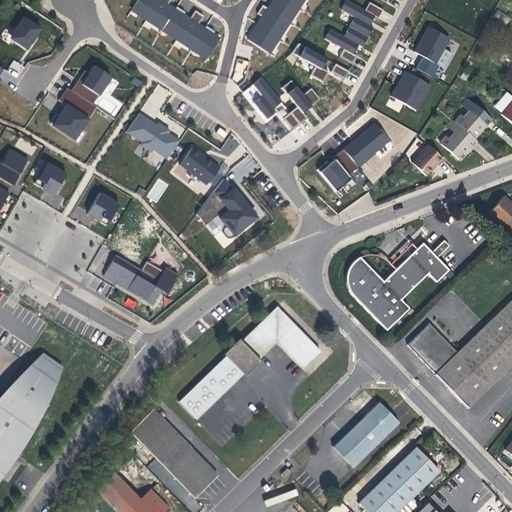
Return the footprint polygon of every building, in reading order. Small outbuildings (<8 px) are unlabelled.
[(212,34),(214,32),(205,26),(204,29),(197,24),(203,16),(194,10),(189,19),(183,15),(184,12),(176,7),(174,9),(167,5),(169,0),(137,0),(132,8),(147,17),(145,20),(161,30),(163,27),(177,37),(176,40),(191,50),(193,47),(207,57),(219,39),(212,34)] [(268,54),(303,0),(277,0),(276,3),(272,1),(267,9),(262,5),(257,13),(262,17),(257,25),(260,27),(256,34),(252,32),(247,40),(268,54)] [(364,10),(346,0),(345,0),(340,10),(353,17),(348,27),(367,37),(372,27),(369,25),(371,20),(374,16),(377,18),(382,10),(369,2),(364,10)] [(147,17),(132,8),(131,10),(145,20),(147,17)] [(505,25),(510,18),(497,10),(492,17),(505,25)] [(40,29),(23,18),(11,36),(11,40),(26,49),(30,43),(31,43),(34,39),(36,36),(35,36),(40,29)] [(163,27),(161,30),(176,40),(177,37),(163,27)] [(367,37),(348,27),(343,36),(329,29),(324,39),(343,49),(338,57),(352,64),(356,56),(352,54),(355,50),(357,45),(361,47),(367,37)] [(448,38),(428,27),(420,41),(414,52),(421,56),(415,68),(431,77),(438,65),(442,68),(451,53),(442,48),(448,38)] [(297,43),(291,53),(314,66),(309,75),(322,82),(325,76),(327,72),(321,68),(326,59),(297,43)] [(191,50),(206,59),(207,57),(193,47),(191,50)] [(18,72),(22,66),(14,60),(10,66),(18,72)] [(343,79),(348,71),(334,64),(330,72),(343,79)] [(81,75),(70,90),(91,105),(110,77),(93,66),(88,74),(85,78),(81,75)] [(429,85),(405,71),(400,79),(403,80),(398,87),(396,86),(390,97),(415,110),(429,85)] [(141,82),(134,77),(130,82),(138,87),(141,82)] [(281,102),(260,77),(252,84),(260,96),(252,103),(266,119),(275,112),(272,109),(281,102)] [(319,99),(310,88),(302,95),(290,80),(281,88),(296,107),(289,112),(299,124),(306,118),(302,113),(308,108),(319,99)] [(158,85),(141,111),(153,118),(170,92),(158,85)] [(50,123),(66,134),(72,125),(79,130),(95,107),(91,105),(70,90),(66,88),(58,100),(65,105),(62,110),(58,115),(56,114),(50,123)] [(461,115),(455,122),(473,138),(482,128),(491,119),(467,99),(462,105),(468,111),(463,117),(461,115)] [(511,100),(500,114),(511,124),(511,100)] [(289,112),(282,118),(292,130),(299,124),(289,112)] [(164,128),(160,125),(159,127),(155,125),(138,113),(125,132),(140,142),(139,144),(150,152),(152,149),(166,159),(178,141),(167,133),(169,131),(164,128)] [(473,138),(455,122),(453,120),(447,127),(453,133),(448,138),(446,137),(440,144),(459,160),(468,150),(476,141),(473,138)] [(358,136),(342,149),(357,167),(389,141),(374,123),(358,136)] [(79,130),(72,125),(66,134),(73,139),(79,130)] [(226,134),(218,128),(215,133),(223,138),(226,134)] [(232,137),(219,149),(227,156),(239,144),(232,137)] [(444,160),(428,145),(411,163),(425,176),(432,168),(436,164),(438,166),(444,160)] [(201,154),(192,147),(179,164),(206,185),(219,168),(205,157),(204,158),(200,155),(201,154)] [(0,206),(2,204),(13,185),(27,160),(9,149),(1,163),(0,162),(0,206)] [(357,167),(342,149),(332,157),(334,159),(337,163),(332,167),(329,163),(327,161),(317,170),(335,192),(341,186),(346,193),(356,185),(348,175),(357,167)] [(66,173),(47,162),(34,183),(44,189),(53,194),(66,173)] [(157,203),(168,184),(158,177),(146,196),(157,203)] [(222,179),(196,214),(205,225),(216,215),(225,226),(222,229),(222,232),(227,238),(230,239),(252,220),(245,211),(249,208),(232,188),(231,189),(222,179)] [(99,193),(86,214),(94,219),(106,225),(118,204),(99,193)] [(511,204),(503,196),(487,213),(511,235),(511,204)] [(252,220),(256,217),(253,214),(249,208),(245,211),(252,220)] [(445,240),(433,249),(438,255),(450,246),(445,240)] [(400,300),(427,273),(435,282),(448,270),(422,243),(407,258),(382,281),(359,257),(354,260),(350,265),(348,270),(346,276),(346,281),(347,287),(348,290),(352,296),(353,297),(386,331),(409,308),(400,300)] [(124,260),(115,255),(113,258),(111,261),(120,266),(124,260)] [(159,276),(143,267),(141,270),(124,260),(120,266),(111,261),(103,275),(139,297),(153,304),(161,291),(166,294),(177,274),(164,267),(162,271),(159,276)] [(146,261),(143,267),(159,276),(162,271),(146,261)] [(124,305),(133,309),(137,302),(127,298),(124,305)] [(511,299),(457,353),(435,374),(434,375),(448,389),(467,408),(511,364),(511,299)] [(241,372),(255,358),(257,360),(258,359),(276,342),(302,369),(320,351),(276,306),(240,341),(238,339),(223,354),(225,356),(178,402),(196,420),(242,374),(243,374),(241,372)] [(407,345),(435,374),(457,353),(429,324),(407,345)] [(15,393),(41,356),(30,365),(17,377),(5,390),(0,395),(0,403),(3,399),(8,403),(15,393)] [(11,451),(42,407),(37,403),(60,369),(41,356),(15,393),(8,403),(3,399),(0,403),(0,467),(9,455),(3,451),(6,447),(11,451)] [(252,369),(260,362),(258,359),(257,360),(255,358),(241,372),(243,374),(242,374),(245,376),(252,369)] [(0,479),(4,475),(14,460),(23,446),(32,431),(41,415),(49,399),(56,383),(60,369),(37,403),(42,407),(11,451),(6,447),(3,451),(9,455),(0,467),(0,479)] [(352,468),(398,423),(378,402),(354,426),(332,447),(352,468)] [(217,476),(152,409),(129,432),(194,499),(205,487),(217,476)] [(404,511),(401,508),(410,499),(439,471),(430,462),(416,447),(358,503),(367,511),(404,511)] [(284,478),(291,472),(287,469),(283,473),(283,472),(281,474),(284,478)] [(450,486),(459,477),(455,473),(445,481),(450,486)] [(126,511),(137,502),(110,475),(97,489),(119,511),(126,511)] [(163,511),(167,508),(150,489),(137,502),(126,511),(163,511)] [(267,506),(298,495),(296,491),(266,501),(267,506)] [(404,511),(413,511),(418,508),(410,499),(401,508),(404,511)] [(349,511),(339,501),(328,511),(349,511)] [(430,511),(433,510),(426,502),(416,511),(430,511)]
